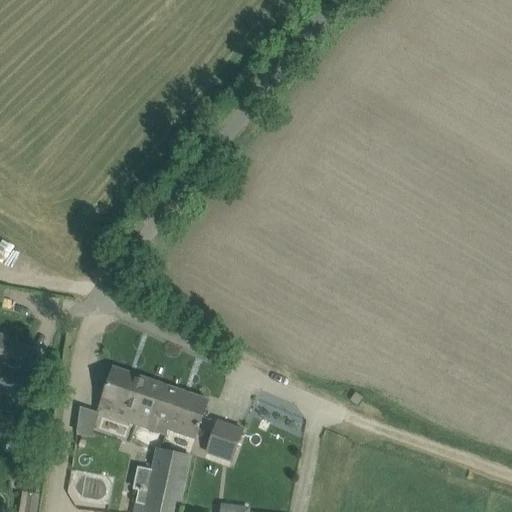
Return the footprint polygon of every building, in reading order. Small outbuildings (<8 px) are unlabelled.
[(34,379),(20,371),(30,348),(0,334),(0,362),(7,365),(0,380),(0,387),(25,399),(34,379)] [(137,412),(148,380),(114,368),(103,401),(128,410),(124,421),(164,435),(166,429),(161,426),(162,421),(137,412)] [(209,401),(161,385),(148,380),(137,412),(162,421),(161,426),(166,429),(196,439),(209,401)] [(231,463),(243,430),(219,422),(208,455),(231,463)] [(227,511),(220,511),(178,511),(191,453),(179,451),(159,446),(145,511),(227,511)]
